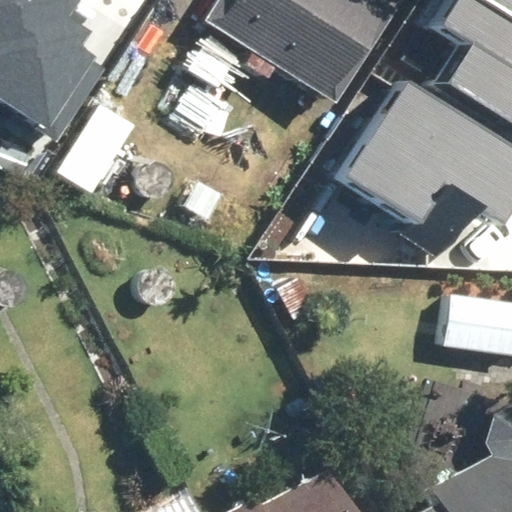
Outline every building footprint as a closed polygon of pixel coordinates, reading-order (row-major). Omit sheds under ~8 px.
[(67,0),(36,48),(72,71),(117,0),(67,0)] [(198,0),(187,19),(318,101),(380,2),(376,0),(198,0)] [(427,135),(411,160),(456,190),(506,114),(511,117),(511,0),(453,0),(383,106),(427,135)] [(145,161),(135,159),(126,162),(119,169),(117,179),(120,188),(127,195),(137,197),(146,194),(153,187),(155,177),(152,168),(145,161)] [(149,268),(139,266),(130,269),(123,277),(121,286),(124,295),(131,302),(141,304),(150,301),(157,294),(159,284),(156,275),(149,268)] [(509,301),(430,290),(422,344),(501,355),(509,301)] [(470,454),(412,484),(419,499),(392,511),(511,511),(511,402),(500,398),(473,412),(463,442),(470,454)] [(330,511),(307,468),(224,511),(330,511)]
